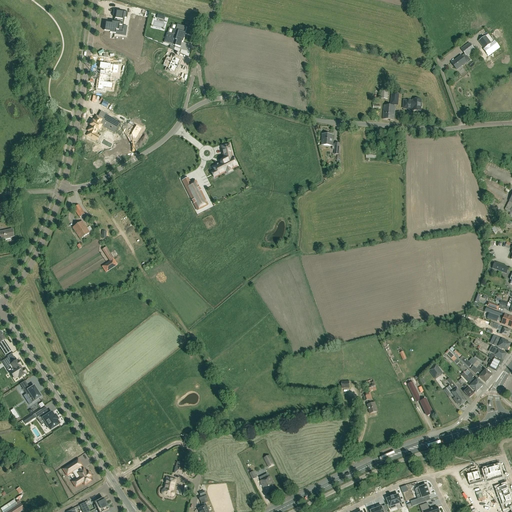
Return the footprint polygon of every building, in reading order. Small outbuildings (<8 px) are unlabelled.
[(105,23),(104,31),(110,32),(110,33),(115,34),(115,33),(116,31),(122,32),(123,26),(124,18),(126,18),(127,12),(121,11),(121,10),(117,10),(116,11),(113,10),(113,16),(115,16),(115,19),(116,19),(115,23),(114,22),(112,22),(111,24),(106,23),(105,23)] [(185,33),(184,33),(186,28),(177,25),(177,26),(175,30),(173,30),(172,35),(167,33),(164,43),(175,46),(180,48),(182,42),(182,43),(185,33)] [(491,44),(485,36),(478,41),(484,49),(491,44)] [(467,56),(474,50),(469,43),(461,49),(465,54),(462,57),(461,56),(451,63),(456,69),(466,62),(467,63),(470,61),(467,56)] [(109,65),(109,62),(109,58),(108,65),(107,64),(100,63),(99,69),(100,69),(100,71),(99,78),(98,84),(98,88),(97,90),(101,90),(103,91),(103,88),(105,88),(110,89),(111,89),(112,89),(112,87),(112,84),(111,83),(107,83),(106,83),(107,76),(108,73),(109,73),(112,74),(112,73),(117,74),(118,71),(119,66),(109,65)] [(169,66),(167,70),(170,71),(171,71),(174,73),(176,68),(177,68),(178,66),(177,65),(179,61),(173,58),(171,61),(169,66)] [(413,109),(413,111),(420,111),(421,107),(422,108),(422,104),(421,103),(421,100),(420,100),(420,99),(417,99),(417,100),(413,100),(413,101),(404,101),(403,108),(413,109)] [(393,120),(395,106),(383,105),(382,119),(393,120)] [(112,118),(109,122),(105,119),(105,118),(104,117),(105,115),(101,112),(99,115),(97,117),(96,116),(93,121),(92,122),(91,124),(90,125),(91,126),(88,131),(90,132),(87,136),(96,140),(98,136),(95,134),(97,129),(99,130),(102,125),(104,126),(106,122),(117,128),(120,123),(121,123),(116,120),(116,121),(112,118)] [(136,125),(130,136),(135,139),(141,128),(136,125)] [(332,144),(333,135),(322,135),(321,146),(332,146),(332,150),(335,150),(335,154),(339,155),(339,144),(335,143),(335,144),(332,144)] [(232,169),(236,167),(237,166),(237,165),(236,164),(233,157),(232,158),(231,156),(232,156),(229,144),(221,146),(223,153),(224,158),(221,160),(220,161),(220,162),(220,163),(217,165),(217,164),(216,165),(213,167),(215,170),(211,172),(214,178),(218,176),(225,172),(232,169)] [(195,181),(190,183),(191,184),(185,187),(197,211),(208,205),(206,202),(205,201),(206,201),(198,185),(197,185),(197,184),(195,181)] [(73,208),(74,210),(79,218),(85,214),(78,205),(73,208)] [(80,239),(89,232),(82,221),(72,228),(80,239)] [(0,235),(1,239),(4,239),(5,241),(6,242),(10,241),(11,240),(11,237),(14,236),(12,229),(0,231),(0,235)] [(110,261),(102,267),(106,273),(117,265),(106,247),(102,250),(110,261)] [(116,259),(120,256),(117,250),(112,253),(116,259)] [(509,268),(506,267),(495,263),(492,268),(506,274),(509,268)] [(511,298),(510,298),(509,304),(501,301),(501,302),(496,301),(495,303),(500,304),(507,306),(511,307),(511,298)] [(497,311),(499,307),(499,306),(488,302),(486,307),(497,311)] [(497,321),(502,322),(501,323),(511,327),(511,326),(511,317),(505,315),(503,320),(502,319),(501,318),(503,313),(490,309),(488,315),(487,319),(497,322),(497,321)] [(503,331),(502,332),(501,335),(508,337),(510,331),(504,329),(504,328),(499,325),(494,323),(492,327),(492,328),(497,330),(497,329),(503,331)] [(503,350),(503,349),(507,351),(510,343),(505,341),(501,339),(501,340),(496,337),(493,344),(492,345),(498,348),(503,350)] [(481,341),(476,339),(474,343),(480,346),(478,350),(487,355),(488,353),(490,354),(488,357),(489,358),(492,360),(488,367),(496,372),(501,363),(502,363),(504,360),(502,359),(504,357),(506,355),(507,354),(504,352),(504,353),(497,350),(481,342),(481,341)] [(476,355),(474,359),(482,364),(484,361),(484,360),(480,358),(476,355)] [(469,367),(471,364),(463,358),(462,356),(460,359),(469,367)] [(10,372),(14,378),(18,376),(19,378),(26,374),(26,373),(23,369),(22,370),(20,366),(21,365),(18,361),(17,361),(16,361),(15,360),(11,362),(8,357),(8,358),(2,362),(5,366),(10,363),(14,370),(13,370),(12,370),(11,370),(11,371),(10,372)] [(477,361),(473,366),(474,366),(489,379),(492,375),(485,369),(484,371),(481,369),(481,368),(479,366),(481,364),(477,361)] [(435,379),(439,376),(443,374),(436,365),(429,370),(435,379)] [(477,373),(481,375),(479,377),(486,383),(489,379),(474,366),(470,369),(476,375),(477,373)] [(467,376),(468,377),(479,389),(483,385),(477,379),(475,381),(472,378),(474,376),(470,373),(467,376)] [(469,381),(472,384),(470,386),(476,392),(479,389),(468,377),(466,380),(468,382),(469,381)] [(462,386),(463,386),(466,390),(464,392),(469,398),(474,394),(469,388),(466,384),(466,383),(461,378),(458,381),(462,386)] [(358,387),(362,402),(367,400),(368,405),(367,405),(370,414),(377,412),(375,403),(372,404),(371,399),(372,399),(370,392),(376,390),(373,379),(364,382),(365,385),(358,387)] [(408,385),(417,402),(421,400),(412,383),(408,385)] [(449,385),(454,392),(452,393),(456,397),(454,399),(457,404),(460,402),(461,404),(466,401),(457,389),(452,383),(449,385)] [(28,386),(23,389),(26,394),(23,396),(29,405),(32,403),(34,401),(41,397),(38,393),(39,393),(37,390),(34,386),(30,389),(28,386)] [(420,402),(427,417),(433,414),(426,399),(420,402)] [(41,410),(34,414),(37,418),(41,416),(45,423),(50,430),(59,424),(57,420),(58,420),(55,415),(54,416),(52,412),(50,414),(46,416),(41,410)] [(77,469),(73,462),(63,469),(67,476),(73,472),(77,479),(76,479),(80,485),(83,483),(85,485),(91,481),(89,478),(90,477),(88,472),(86,473),(83,469),(82,470),(80,467),(77,469)] [(188,470),(175,467),(174,473),(186,476),(188,470)] [(489,469),(484,471),(486,476),(487,482),(492,481),(492,480),(489,469)] [(479,471),(473,473),(476,484),(484,482),(483,475),(480,476),(479,471)] [(473,473),(467,475),(468,479),(470,486),(476,484),(473,473)] [(266,494),(276,489),(270,477),(261,482),(266,494)] [(174,487),(175,480),(167,478),(166,481),(166,482),(165,482),(164,489),(163,489),(162,490),(162,491),(161,492),(161,493),(162,495),(163,495),(165,496),(165,495),(171,497),(172,497),(173,496),(174,495),(174,494),(174,493),(173,492),(172,491),(173,487),(174,487)] [(500,484),(494,487),(497,495),(508,491),(506,485),(501,487),(500,484)] [(418,499),(410,502),(412,507),(418,505),(418,503),(425,501),(424,497),(429,496),(429,495),(429,496),(430,495),(429,492),(428,489),(426,486),(426,485),(426,486),(425,486),(425,485),(420,486),(421,487),(419,488),(418,489),(417,488),(416,489),(417,489),(415,490),(417,496),(418,499)] [(202,507),(198,509),(199,511),(208,511),(206,506),(205,503),(208,502),(204,491),(199,493),(200,496),(198,497),(200,501),(202,507)] [(508,491),(497,495),(499,500),(510,496),(508,491)] [(391,498),(387,499),(391,510),(397,508),(396,505),(401,503),(402,508),(406,506),(403,499),(400,500),(398,495),(394,497),(393,496),(393,497),(391,498),(391,497),(390,497),(391,498)] [(510,496),(499,500),(500,505),(511,501),(510,496)] [(94,505),(94,507),(95,509),(97,508),(106,504),(103,498),(98,500),(98,499),(94,501),(95,505),(94,505)] [(1,509),(2,511),(6,511),(17,505),(14,500),(1,509)] [(511,503),(511,501),(500,505),(503,511),(505,511),(510,511),(509,508),(511,507),(511,503)] [(8,511),(19,511),(24,509),(20,503),(8,511)] [(427,503),(420,506),(420,507),(421,507),(422,511),(438,511),(437,507),(429,510),(427,504),(428,504),(427,503)]
